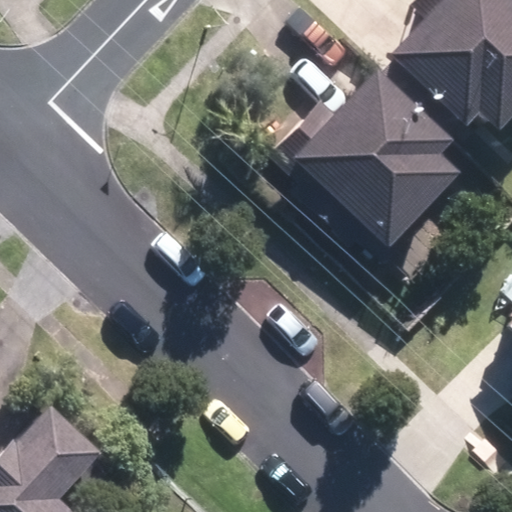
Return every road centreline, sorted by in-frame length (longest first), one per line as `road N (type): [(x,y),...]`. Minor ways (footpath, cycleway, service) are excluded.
road 1 (residential): [(386,511),(7,148)]
road 2 (residential): [(145,0),(7,148)]
